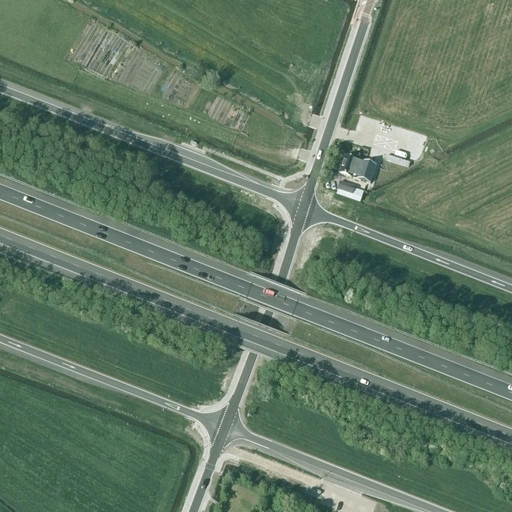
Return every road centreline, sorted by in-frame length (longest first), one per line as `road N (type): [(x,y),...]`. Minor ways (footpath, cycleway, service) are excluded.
road 1 (motorway): [(0,236),(511,437)]
road 2 (motorway): [(511,393),(0,193)]
road 3 (motorway): [(303,208),(0,89)]
road 4 (motorway): [(0,339),(225,427)]
road 5 (tertiary): [(225,427),(303,208)]
road 6 (motorway): [(225,427),(438,511)]
road 7 (motorway): [(511,289),(303,208)]
road 8 (tertiary): [(303,208),(371,0)]
